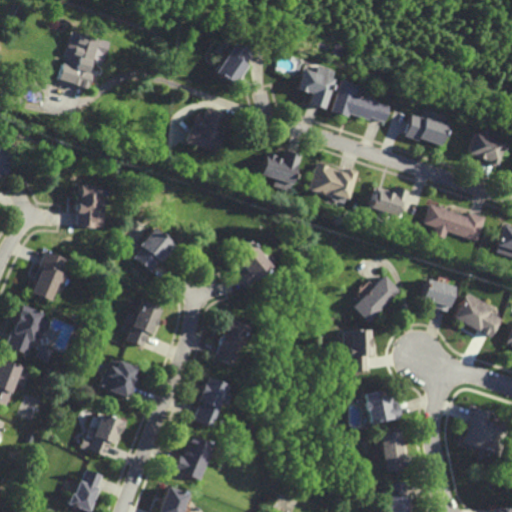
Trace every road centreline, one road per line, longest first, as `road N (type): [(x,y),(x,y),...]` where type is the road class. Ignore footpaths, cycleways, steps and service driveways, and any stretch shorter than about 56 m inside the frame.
road 1 (residential): [(511,198),(257,115)]
road 2 (residential): [(196,286),(179,363),(122,511)]
road 3 (residential): [(511,386),(466,374),(445,385),(432,425),(446,511)]
